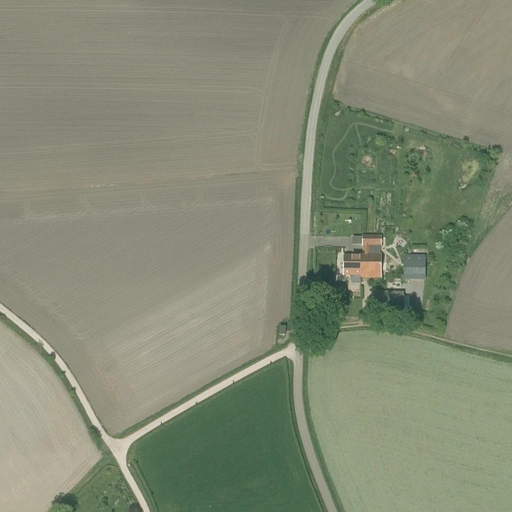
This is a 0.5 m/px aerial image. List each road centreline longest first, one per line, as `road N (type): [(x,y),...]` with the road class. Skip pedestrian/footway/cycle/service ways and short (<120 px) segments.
road 1 (unclassified): [(332,511),(298,405),(307,167),(333,46),(373,0)]
road 2 (track): [(299,330),(385,324),(511,354)]
road 3 (track): [(298,345),(111,448)]
road 4 (track): [(116,456),(57,361),(0,308)]
